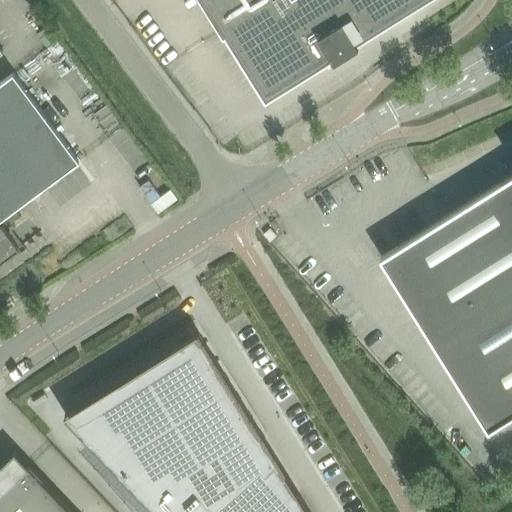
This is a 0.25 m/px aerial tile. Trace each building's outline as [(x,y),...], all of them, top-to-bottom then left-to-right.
[(208,0),(268,93),(336,51),(337,52),(361,37),(360,35),(416,0),(208,0)] [(0,261),(20,247),(3,223),(0,224),(0,219),(80,160),(14,71),(0,82),(0,261)] [(154,167),(144,152),(131,161),(142,176),(154,167)] [(511,173),(381,256),(489,428),(511,414),(511,173)] [(6,219),(10,225),(17,219),(13,214),(6,219)] [(106,388),(66,413),(158,511),(311,511),(298,490),(204,339),(199,330),(197,331),(106,388)] [(9,456),(0,465),(0,511),(74,511),(30,464),(16,450),(9,456)]
